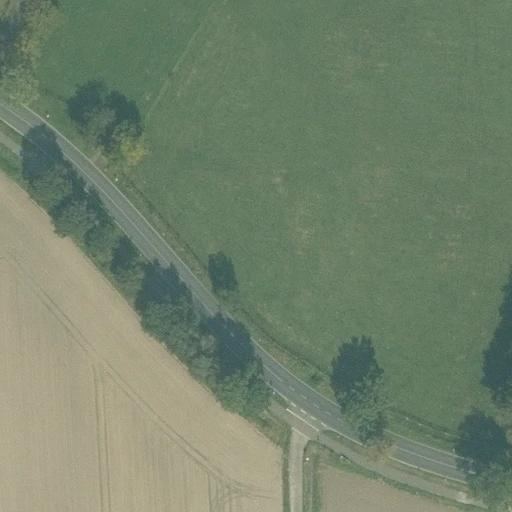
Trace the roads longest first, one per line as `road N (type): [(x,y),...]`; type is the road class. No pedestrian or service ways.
road 1 (tertiary): [(0,103),(87,181),(294,404)]
road 2 (tertiary): [(294,404),(511,481)]
